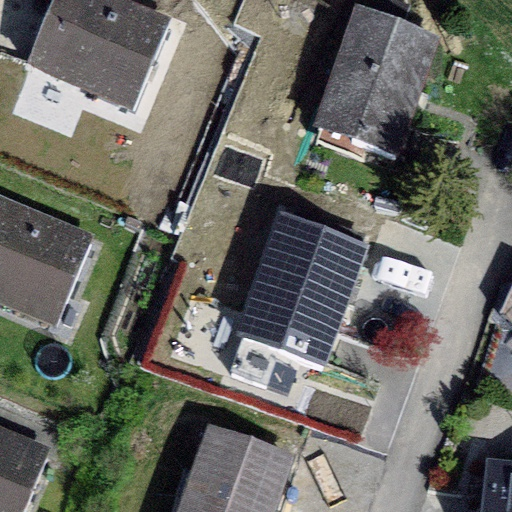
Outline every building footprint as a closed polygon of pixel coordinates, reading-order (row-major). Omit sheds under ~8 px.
[(167,29),(120,9),(114,23),(58,0),(30,69),(133,111),(167,29)] [(394,162),(435,46),(400,34),(409,8),(385,0),(365,0),(318,136),(394,162)] [(37,239),(0,223),(0,304),(56,328),(90,245),(43,225),(37,239)] [(242,344),(321,372),(362,253),(283,226),(242,344)] [(0,511),(24,511),(47,458),(54,461),(65,433),(0,406),(0,511)] [(272,511),(289,464),(211,436),(184,511),(272,511)] [(511,511),(511,472),(488,470),(483,511),(511,511)]
